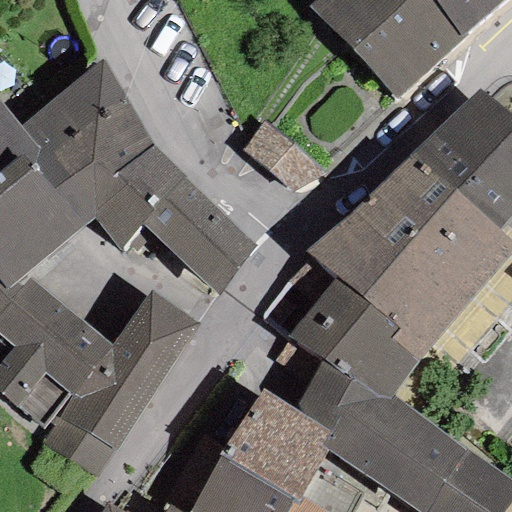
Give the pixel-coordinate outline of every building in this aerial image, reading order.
[(457,36),(429,0),(315,0),(307,8),(394,101),(468,36),(464,30),(457,36)] [(429,0),(457,36),(464,30),(501,0),(429,0)] [(102,59),(18,125),(39,147),(29,158),(91,221),(95,217),(118,249),(142,224),(187,187),(150,144),(102,59)] [(511,119),(477,91),(408,154),(495,229),(511,210),(511,119)] [(0,282),(6,290),(26,274),(91,221),(29,158),(39,147),(18,125),(0,105),(0,282)] [(320,181),(265,133),(243,158),(288,199),(320,181)] [(511,240),(495,229),(408,154),(303,249),(337,277),(398,329),(385,340),(417,362),(511,248),(511,240)] [(187,187),(142,224),(218,297),(255,246),(187,187)] [(0,336),(14,346),(0,362),(0,396),(48,435),(110,347),(26,274),(6,290),(0,282),(0,336)] [(398,329),(337,277),(286,339),(322,361),(384,406),(391,397),(417,362),(385,340),(398,329)] [(198,327),(149,293),(110,347),(48,435),(42,443),(95,477),(198,327)] [(322,361),(291,409),(328,432),(318,447),(325,451),(417,511),(503,511),(511,499),(511,484),(391,397),(384,406),(322,361)] [(291,409),(260,390),(241,421),(220,454),(294,500),(297,496),(313,471),(325,451),(318,447),(328,432),(291,409)] [(284,511),(294,500),(220,454),(185,511),(284,511)] [(328,511),(297,496),(294,500),(284,511),(328,511)] [(178,511),(167,507),(163,511),(122,511),(107,503),(101,511),(178,511)]
